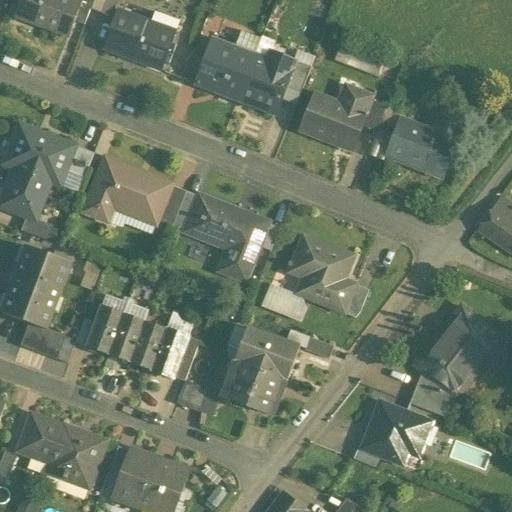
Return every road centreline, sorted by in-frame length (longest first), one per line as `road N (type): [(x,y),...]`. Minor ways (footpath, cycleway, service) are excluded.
road 1 (residential): [(442,249),(0,68)]
road 2 (residential): [(0,369),(268,473)]
road 3 (residential): [(268,473),(442,249)]
